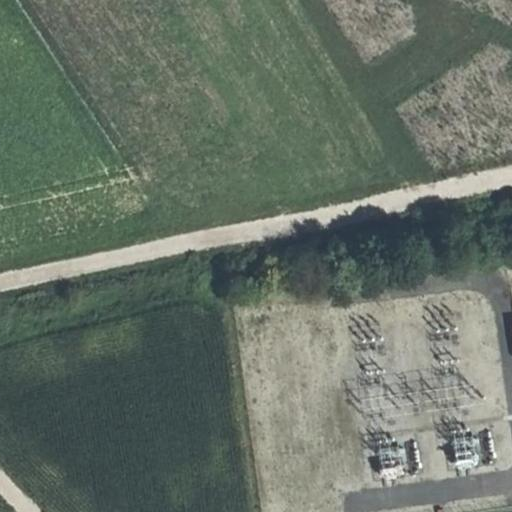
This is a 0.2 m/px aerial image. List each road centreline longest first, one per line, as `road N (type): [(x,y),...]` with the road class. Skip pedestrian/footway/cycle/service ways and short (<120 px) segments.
road 1 (track): [(0,283),(389,203)]
road 2 (track): [(290,0),(400,182),(389,203)]
